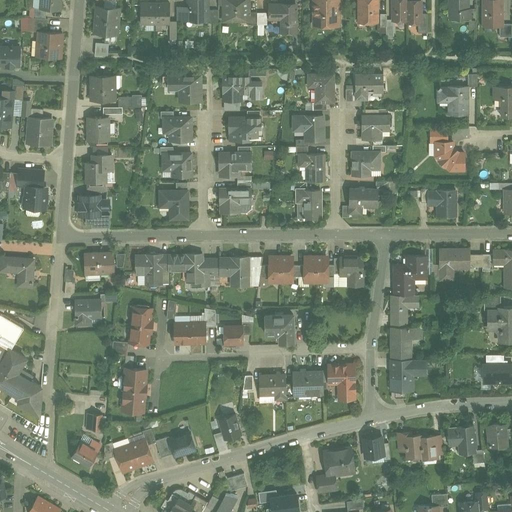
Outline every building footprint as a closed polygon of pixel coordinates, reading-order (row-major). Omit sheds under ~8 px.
[(60,0),(41,0),(41,8),(41,9),(46,9),(60,10),(60,0)] [(207,0),(188,0),(188,20),(207,20),(208,20),(208,10),(207,0)] [(248,0),(223,0),(224,21),(248,20),(248,18),(249,18),(249,12),(248,0)] [(313,0),(314,15),(317,15),(317,26),(339,26),(339,9),(338,9),(338,0),(339,0),(338,0),(313,0)] [(377,0),(358,0),(359,19),(368,19),(368,22),(377,22),(377,0)] [(406,0),(392,0),(393,20),(393,21),(407,21),(407,1),(406,0)] [(467,0),(450,0),(450,10),(454,10),(454,18),(469,18),(470,18),(470,9),(468,9),(467,0)] [(503,0),(482,0),(483,26),(500,26),(503,26),(503,24),(503,0)] [(421,1),(407,1),(407,21),(407,23),(418,23),(421,23),(421,14),(421,1)] [(155,4),(140,4),(140,24),(155,24),(155,4)] [(170,4),(155,4),(155,24),(170,24),(170,21),(170,4)] [(296,5),(270,5),(270,19),(282,19),(282,32),(296,32),(296,5)] [(119,8),(96,6),(95,19),(118,21),(119,8)] [(41,8),(34,7),(33,17),(35,17),(46,18),(46,9),(41,9),(41,8)] [(218,10),(208,10),(208,20),(207,20),(207,23),(218,23),(218,10)] [(257,12),(249,12),(249,18),(248,18),(248,20),(248,25),(257,25),(257,12)] [(257,12),(257,25),(266,25),(266,12),(257,12)] [(427,14),(421,14),(421,23),(418,23),(418,33),(427,33),(427,14)] [(21,30),(34,31),(35,17),(33,17),(22,16),(21,30)] [(46,18),(35,17),(34,31),(39,31),(47,31),(48,18),(46,18)] [(118,21),(95,19),(94,33),(117,35),(118,21)] [(511,26),(511,24),(503,24),(503,26),(500,26),(500,37),(511,37),(511,26)] [(47,31),(39,31),(38,47),(40,48),(39,57),(60,58),(62,33),(47,31)] [(106,36),(107,43),(115,42),(115,35),(106,36)] [(109,43),(96,42),(95,55),(108,55),(109,43)] [(20,47),(1,46),(1,64),(6,65),(6,66),(14,66),(14,65),(20,65),(20,47)] [(334,74),(308,75),(309,84),(316,84),(316,102),(327,102),(334,102),(334,74)] [(383,74),(355,75),(356,100),(364,100),(364,92),(383,92),(383,74)] [(114,75),(92,75),(92,100),(114,100),(114,88),(118,88),(120,87),(120,79),(120,75),(114,75)] [(241,75),(223,75),(223,92),(224,92),(224,101),(241,101),(241,100),(241,92),(250,92),(250,98),(261,98),(261,81),(250,82),(250,76),(250,75),(241,75)] [(179,76),(169,76),(169,86),(180,86),(180,102),(201,102),(201,76),(179,76)] [(24,86),(13,85),(12,98),(13,98),(13,99),(23,100),(24,86)] [(468,86),(450,86),(450,88),(441,88),(439,86),(437,89),(439,91),(438,101),(450,102),(450,114),(467,114),(467,95),(468,95),(468,86)] [(511,86),(494,87),(494,86),(494,100),(502,100),(502,115),(501,115),(501,116),(511,116),(511,86)] [(132,96),(118,97),(118,107),(122,107),(132,107),(132,96)] [(142,96),(132,96),(132,107),(142,107),(142,96)] [(12,98),(0,97),(0,125),(10,126),(13,99),(13,98),(12,98)] [(31,100),(23,100),(22,115),(30,116),(31,100)] [(43,109),(30,108),(30,116),(43,117),(43,109)] [(141,109),(135,110),(137,121),(143,120),(141,109)] [(43,117),(30,116),(27,143),(49,145),(52,118),(43,117)] [(323,116),(293,116),(294,127),(306,127),(306,139),(306,140),(308,140),(324,140),(323,116)] [(366,116),(362,116),(362,131),(363,131),(363,139),(381,140),(381,131),(390,131),(390,116),(379,116),(366,116)] [(108,117),(88,117),(88,141),(107,141),(108,117)] [(174,117),(165,117),(165,118),(164,127),(171,127),(171,141),(192,141),(192,117),(174,117)] [(247,117),(229,117),(229,132),(230,132),(230,141),(249,141),(249,132),(261,132),(261,117),(260,117),(247,117)] [(431,142),(436,142),(447,142),(447,129),(431,129),(431,142)] [(447,142),(436,142),(436,156),(440,160),(439,161),(445,167),(446,166),(450,170),(464,170),(464,153),(459,153),(453,147),(453,142),(447,142)] [(308,146),(296,146),(296,155),(299,155),(299,154),(308,154),(308,146)] [(107,147),(93,147),(93,155),(98,155),(98,154),(107,154),(107,147)] [(273,151),(265,152),(265,161),(274,160),(273,151)] [(373,151),(352,152),(352,176),(370,176),(370,170),(380,170),(380,152),(380,151),(373,151)] [(173,153),(164,153),(164,154),(164,166),(173,166),(173,177),(191,177),(191,153),(173,153)] [(238,153),(219,153),(219,169),(220,169),(221,177),(239,177),(239,170),(243,170),(242,165),(251,165),(251,153),(238,153)] [(98,162),(86,162),(86,182),(105,182),(106,182),(106,170),(112,170),(112,154),(107,154),(98,154),(98,155),(98,162)] [(308,154),(299,154),(299,155),(299,163),(307,163),(307,182),(324,182),(324,154),(308,154)] [(44,170),(19,169),(18,174),(17,186),(18,186),(26,187),(26,186),(42,187),(44,170)] [(10,173),(2,172),(1,188),(0,190),(9,191),(10,173)] [(18,174),(10,173),(9,191),(17,191),(18,186),(17,186),(18,174)] [(105,182),(87,182),(87,192),(105,192),(105,182)] [(307,182),(294,182),(294,191),(297,191),(297,190),(307,190),(307,182)] [(389,182),(376,182),(376,189),(378,189),(378,190),(389,190),(389,182)] [(42,187),(26,186),(26,187),(26,197),(24,199),(23,204),(25,206),(25,207),(45,209),(46,188),(42,187)] [(237,189),(219,189),(220,204),(221,204),(221,213),(239,213),(239,204),(252,204),(251,189),(237,189)] [(376,189),(350,189),(349,214),(358,214),(359,206),(377,207),(378,190),(378,189),(376,189)] [(456,189),(438,189),(438,191),(428,191),(428,202),(428,204),(430,204),(430,203),(438,203),(438,217),(455,216),(455,200),(456,200),(456,189)] [(307,190),(297,190),(297,191),(297,202),(304,202),(304,219),(321,219),(320,190),(307,190)] [(176,191),(160,191),(160,204),(170,204),(171,219),(188,219),(187,191),(176,191)] [(101,194),(79,195),(79,216),(86,216),(86,224),(92,224),(92,216),(101,216),(101,209),(104,209),(104,199),(101,199),(101,194)] [(92,227),(110,227),(109,215),(101,216),(92,216),(92,224),(92,227)] [(511,249),(505,250),(505,251),(493,251),(493,255),(493,265),(494,265),(494,262),(505,262),(505,289),(511,288),(511,249)] [(470,250),(440,250),(440,280),(453,280),(453,266),(459,266),(459,268),(470,268),(470,255),(470,250)] [(99,253),(84,254),(85,274),(100,273),(99,253)] [(113,253),(99,253),(100,273),(114,273),(113,253)] [(187,256),(168,256),(168,269),(187,268),(187,270),(191,270),(191,282),(202,282),(202,275),(210,275),(210,260),(202,260),(202,254),(187,253),(187,256)] [(125,254),(116,254),(117,267),(123,267),(125,254)] [(161,254),(146,254),(146,256),(135,256),(135,274),(146,274),(147,285),(161,285),(161,269),(161,256),(161,254)] [(483,255),(470,255),(470,267),(483,267),(483,255)] [(493,255),(483,255),(483,267),(483,269),(490,269),(490,265),(493,265),(493,255)] [(425,256),(407,256),(407,266),(395,266),(395,295),(413,295),(413,276),(426,276),(425,256)] [(33,260),(2,257),(1,270),(9,271),(9,269),(19,270),(19,272),(20,272),(19,286),(31,287),(32,284),(33,284),(33,282),(32,282),(32,278),(33,278),(34,269),(33,269),(33,260)] [(239,259),(219,259),(219,274),(220,275),(235,275),(235,287),(249,287),(249,284),(248,257),(239,257),(239,259)] [(263,257),(248,257),(249,284),(258,285),(261,266),(263,257)] [(281,257),(269,257),(269,266),(269,278),(269,283),(281,283),(281,257)] [(293,257),(281,257),(281,283),(293,283),(293,277),(293,266),(293,257)] [(316,257),(305,257),(305,266),(305,278),(305,283),(316,283),(316,257)] [(328,257),(316,257),(316,283),(328,283),(328,278),(328,266),(328,257)] [(363,258),(340,258),(340,259),(340,275),(340,276),(352,276),(352,286),(363,286),(363,258)] [(219,259),(210,260),(210,275),(219,274),(219,259)] [(261,266),(260,278),(269,278),(269,266),(261,266)] [(73,282),(66,281),(65,295),(72,295),(73,282)] [(119,294),(100,294),(101,300),(101,302),(118,302),(119,294)] [(395,295),(390,295),(390,296),(391,296),(391,327),(407,327),(407,305),(413,305),(413,308),(418,308),(419,308),(419,295),(413,295),(395,295)] [(500,295),(487,295),(487,301),(484,301),(484,310),(487,310),(498,310),(498,307),(501,307),(500,295)] [(101,300),(75,301),(76,325),(87,324),(87,318),(102,318),(101,302),(101,300)] [(177,302),(169,300),(166,318),(175,318),(177,302)] [(152,308),(133,306),(129,343),(148,345),(150,333),(152,334),(153,321),(151,320),(152,308)] [(511,307),(501,307),(498,307),(498,310),(487,310),(487,327),(497,327),(499,328),(500,329),(500,330),(500,332),(501,332),(501,343),(511,342),(511,307)] [(216,310),(204,308),(205,323),(206,327),(216,327),(216,310)] [(44,387),(20,373),(29,358),(12,348),(24,328),(1,314),(0,313),(0,383),(7,388),(0,401),(0,403),(39,427),(44,387)] [(293,315),(265,316),(265,335),(276,335),(276,332),(282,331),(283,343),(279,343),(280,344),(294,343),(293,315)] [(190,323),(174,323),(175,344),(190,344),(190,323)] [(205,323),(190,323),(190,344),(206,343),(206,327),(205,323)] [(253,323),(242,323),(242,327),(243,327),(243,335),(251,335),(253,323)] [(242,327),(224,327),(224,345),(243,344),(243,335),(243,327),(242,327)] [(407,327),(391,327),(391,328),(393,328),(393,338),(391,338),(391,359),(409,359),(409,339),(421,339),(421,327),(407,327)] [(128,342),(113,341),(112,355),(127,356),(128,342)] [(504,355),(486,355),(486,365),(508,365),(508,360),(504,360),(504,355)] [(409,359),(391,359),(391,360),(393,360),(393,372),(391,372),(391,390),(412,390),(412,371),(426,371),(426,359),(409,359)] [(486,365),(483,365),(483,380),(491,380),(491,383),(508,383),(508,380),(511,379),(511,364),(508,365),(486,365)] [(354,365),(328,365),(328,370),(329,382),(329,383),(338,383),(338,381),(342,381),(342,394),(354,393),(354,383),(355,383),(354,365)] [(146,370),(126,368),(124,390),(146,391),(147,386),(145,386),(146,370)] [(323,372),(293,372),(293,383),(294,395),(323,394),(323,382),(323,372)] [(285,375),(259,376),(260,395),(275,395),(275,400),(286,400),(286,396),(286,383),(285,375)] [(253,376),(245,376),(243,390),(253,390),(253,376)] [(293,383),(286,383),(286,396),(294,395),(293,383)] [(146,391),(124,390),(123,411),(143,413),(144,397),(146,397),(146,391)] [(104,391),(90,391),(90,398),(103,399),(104,391)] [(101,415),(87,414),(86,430),(100,431),(101,415)] [(235,415),(218,420),(224,439),(241,434),(235,415)] [(505,423),(487,424),(489,450),(508,449),(507,445),(507,444),(505,423)] [(473,425),(457,426),(457,428),(447,428),(449,442),(459,441),(460,454),(472,453),(476,452),(475,450),(473,425)] [(151,428),(142,431),(145,440),(146,440),(148,445),(156,442),(155,441),(151,428)] [(170,439),(169,439),(174,453),(175,456),(196,449),(190,432),(170,439)] [(405,433),(398,434),(398,433),(399,452),(406,451),(405,437),(405,433)] [(383,435),(361,438),(363,458),(384,455),(385,455),(384,443),(383,435)] [(405,437),(406,451),(407,459),(407,457),(421,456),(420,438),(420,435),(413,435),(413,436),(405,437)] [(420,438),(421,456),(422,460),(422,458),(436,456),(437,458),(437,454),(435,437),(435,435),(427,436),(428,437),(420,438)] [(169,436),(155,441),(156,442),(161,458),(174,453),(169,439),(170,439),(169,436)] [(442,436),(435,437),(437,454),(444,454),(442,436)] [(145,440),(130,445),(138,467),(153,462),(148,445),(146,440),(145,440)] [(89,446),(81,442),(72,457),(89,467),(99,449),(95,447),(97,444),(92,441),(89,446)] [(112,442),(105,445),(104,460),(116,456),(114,450),(115,450),(112,442)] [(115,450),(114,450),(116,456),(122,472),(138,467),(130,445),(115,450)] [(351,447),(324,451),(327,475),(327,476),(331,476),(355,472),(351,447)] [(483,449),(475,450),(476,452),(472,453),(473,463),(484,462),(483,449)] [(224,471),(218,473),(221,481),(226,479),(224,471)] [(244,473),(227,479),(229,486),(229,491),(248,486),(244,473)] [(327,475),(316,477),(318,491),(333,489),(331,476),(327,476),(327,475)] [(209,503),(207,506),(216,511),(220,504),(226,492),(227,489),(219,485),(209,503)] [(174,491),(172,493),(168,500),(165,498),(161,506),(163,508),(161,511),(215,511),(216,511),(207,506),(209,503),(189,491),(188,492),(187,493),(183,490),(180,489),(177,489),(174,491)] [(276,490),(259,493),(260,503),(271,501),(271,497),(277,496),(276,490)] [(216,511),(215,511),(228,511),(237,496),(226,492),(220,504),(216,511)] [(487,492),(475,493),(476,501),(477,509),(480,509),(488,508),(487,492)] [(277,496),(271,497),(271,501),(272,511),(299,511),(297,493),(277,496)] [(447,493),(431,494),(432,506),(438,506),(448,506),(447,493)] [(59,511),(60,511),(38,498),(30,511),(59,511)] [(256,499),(249,500),(247,507),(255,506),(255,509),(257,509),(256,499)] [(363,499),(347,501),(348,510),(365,508),(363,499)] [(476,501),(463,502),(464,508),(461,509),(460,511),(480,511),(480,509),(477,509),(476,501)]
